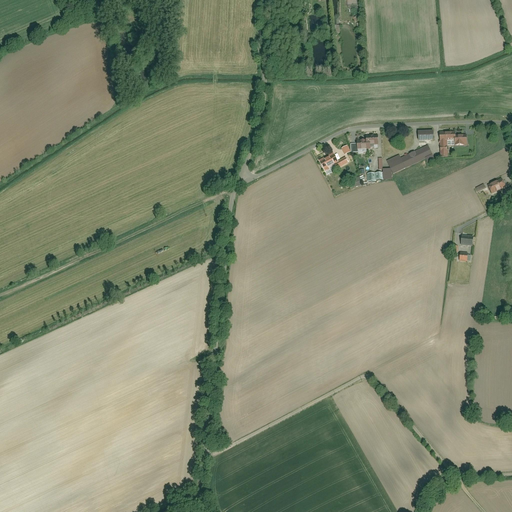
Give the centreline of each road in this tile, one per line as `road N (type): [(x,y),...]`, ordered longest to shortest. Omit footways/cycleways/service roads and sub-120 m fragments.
road 1 (residential): [(203,511),(198,487),(229,215),(242,176)]
road 2 (residential): [(242,176),(352,128),(511,123)]
road 3 (residential): [(242,176),(264,90),(265,0)]
